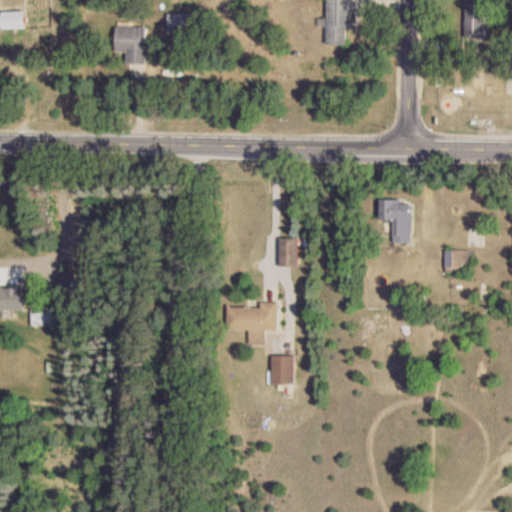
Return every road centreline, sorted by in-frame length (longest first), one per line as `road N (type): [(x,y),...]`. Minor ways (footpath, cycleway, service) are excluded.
road 1 (tertiary): [(0,140),(511,149)]
road 2 (residential): [(409,147),(409,0)]
